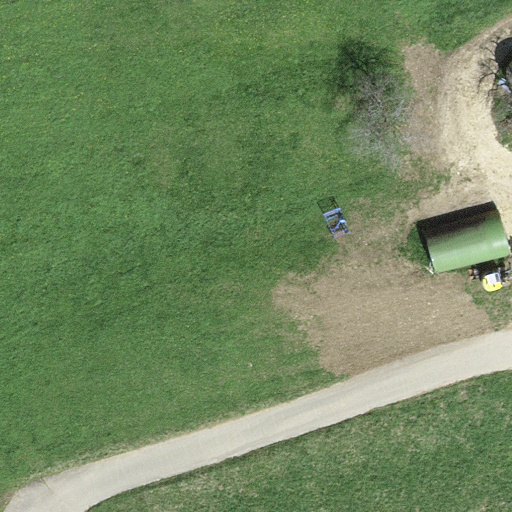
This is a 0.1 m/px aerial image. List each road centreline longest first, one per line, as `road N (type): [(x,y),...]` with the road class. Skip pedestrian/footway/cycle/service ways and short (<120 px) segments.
road 1 (residential): [(42,511),(72,485),(511,352)]
road 2 (track): [(511,182),(479,161),(459,132),(454,104),(459,76),(511,25)]
